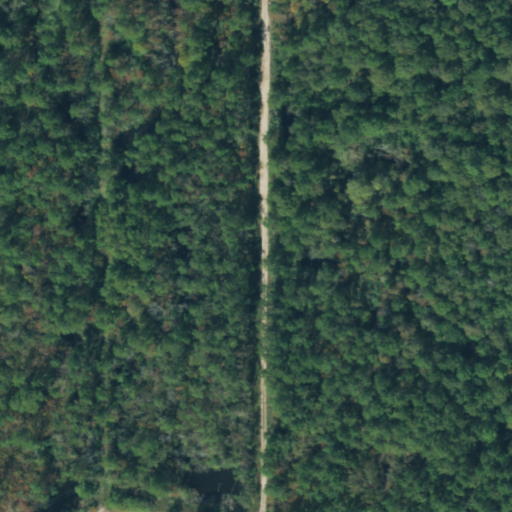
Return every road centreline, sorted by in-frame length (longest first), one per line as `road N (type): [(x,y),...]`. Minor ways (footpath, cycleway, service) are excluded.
road 1 (residential): [(95,511),(107,0)]
road 2 (track): [(265,511),(259,0)]
